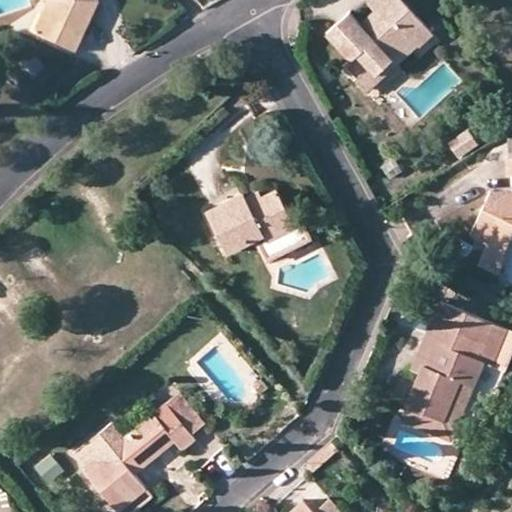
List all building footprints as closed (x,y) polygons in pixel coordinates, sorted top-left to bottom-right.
[(52,0),(45,0),(46,0),(32,33),(41,38),(46,26),(43,25),(54,2),(52,0)] [(46,26),(41,38),(74,53),(97,3),(96,0),(52,0),(54,2),(43,25),(46,26)] [(434,31),(404,0),(387,0),(382,5),(385,7),(377,14),(373,9),(360,21),(351,11),(329,31),(352,58),(345,64),(361,82),(375,70),(372,65),(386,51),(389,56),(412,36),(419,44),(434,31)] [(366,0),(365,1),(373,9),(377,14),(385,7),(382,5),(387,0),(366,0)] [(367,89),(419,44),(412,36),(389,56),(386,51),(372,65),(375,70),(361,82),(367,89)] [(447,142),(459,157),(480,140),(468,125),(447,142)] [(395,154),(383,163),(392,175),(404,167),(395,154)] [(277,187),(263,194),(249,202),(247,195),(243,190),(207,210),(228,251),(263,234),(267,239),(296,225),(277,187)] [(511,188),(491,190),(470,236),(487,243),(478,264),(501,274),(507,248),(511,236),(511,188)] [(259,189),(247,195),(249,202),(263,194),(259,189)] [(404,304),(421,266),(412,263),(397,297),(404,304)] [(409,371),(418,373),(433,339),(445,344),(451,331),(430,322),(409,371)] [(484,343),(451,331),(445,344),(433,339),(418,373),(400,418),(410,422),(415,408),(445,420),(461,384),(473,388),(484,361),(479,359),(484,343)] [(180,391),(166,403),(192,433),(205,422),(180,391)] [(192,433),(166,403),(86,469),(118,509),(146,487),(136,473),(129,465),(168,432),(175,440),(183,449),(196,438),(192,433)] [(445,421),(445,420),(415,408),(410,422),(450,439),(457,426),(445,421)] [(136,473),(175,440),(168,432),(129,465),(136,473)] [(34,463),(45,478),(62,467),(51,452),(34,463)] [(315,511),(303,498),(290,510),(291,511),(315,511)] [(342,511),(330,499),(315,511),(342,511)]
